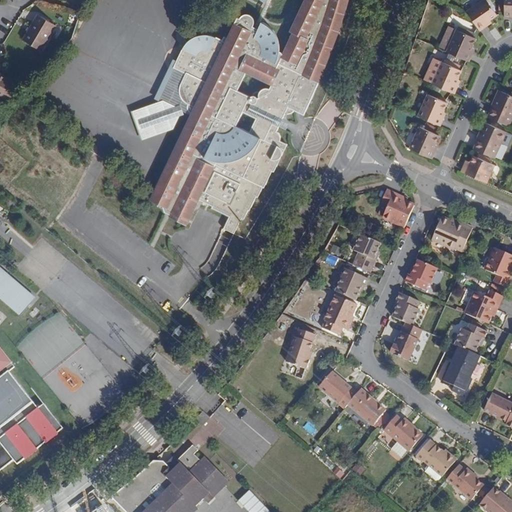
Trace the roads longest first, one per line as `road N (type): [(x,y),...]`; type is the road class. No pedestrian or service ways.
road 1 (residential): [(353,153),(228,345),(146,434),(48,511)]
road 2 (residential): [(434,188),(365,352),(374,368),(450,423),(511,455)]
road 3 (residential): [(511,42),(493,58),(434,188)]
road 4 (residential): [(402,0),(353,153)]
